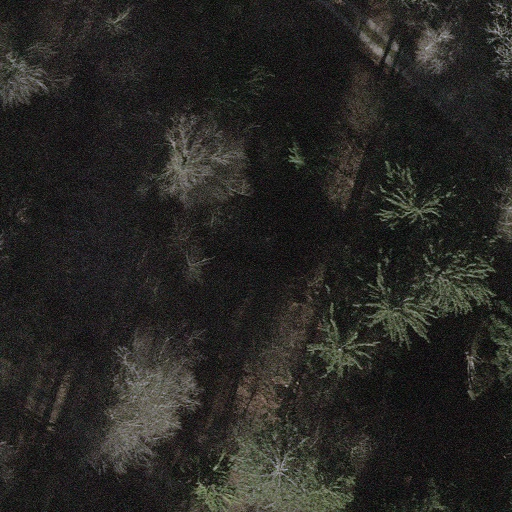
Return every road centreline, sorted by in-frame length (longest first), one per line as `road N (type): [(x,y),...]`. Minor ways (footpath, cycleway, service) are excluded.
road 1 (track): [(0,383),(185,511)]
road 2 (track): [(511,148),(342,0)]
